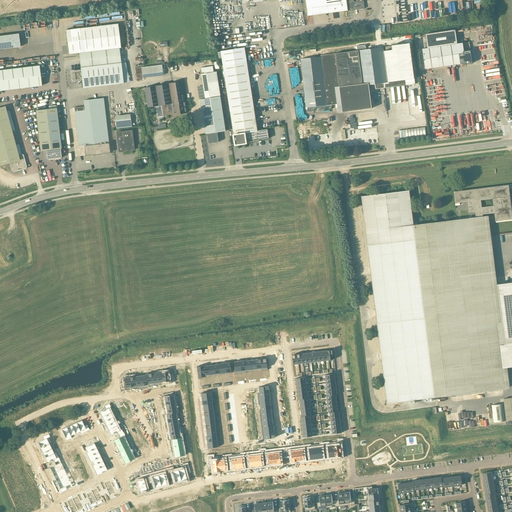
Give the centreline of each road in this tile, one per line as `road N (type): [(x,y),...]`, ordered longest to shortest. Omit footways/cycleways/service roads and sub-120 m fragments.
road 1 (unclassified): [(295,167),(275,39),(369,19),(377,0)]
road 2 (tertiary): [(295,167),(76,189)]
road 3 (residential): [(85,400),(117,395),(119,368),(278,349)]
road 4 (tertiary): [(511,142),(295,167)]
road 5 (residential): [(278,349),(334,341),(352,463)]
road 6 (residential): [(293,471),(135,502),(130,496)]
road 7 (residential): [(60,511),(21,421),(85,400)]
road 8 (residential): [(280,364),(272,369),(285,437),(296,433),(288,367)]
road 9 (unclassified): [(76,189),(57,35)]
